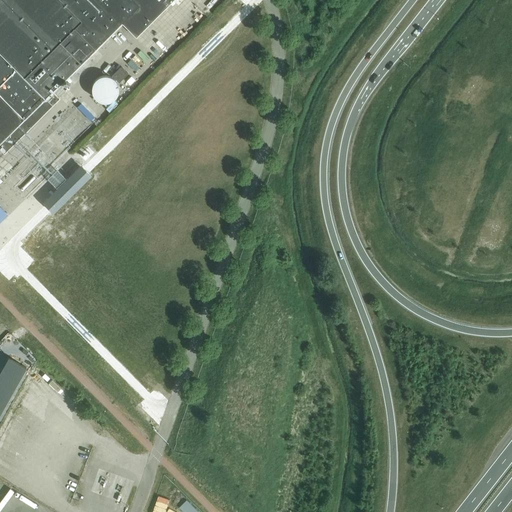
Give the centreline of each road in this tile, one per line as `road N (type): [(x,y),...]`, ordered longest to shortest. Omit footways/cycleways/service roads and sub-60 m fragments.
road 1 (trunk): [(413,0),(351,81),(323,163),(333,237),(382,373),(391,511)]
road 2 (unclassified): [(136,511),(268,130),(278,73),(269,0)]
road 3 (trunk): [(511,331),(465,329),(405,303),(365,259),(344,206),(342,157),(355,111),(433,0)]
